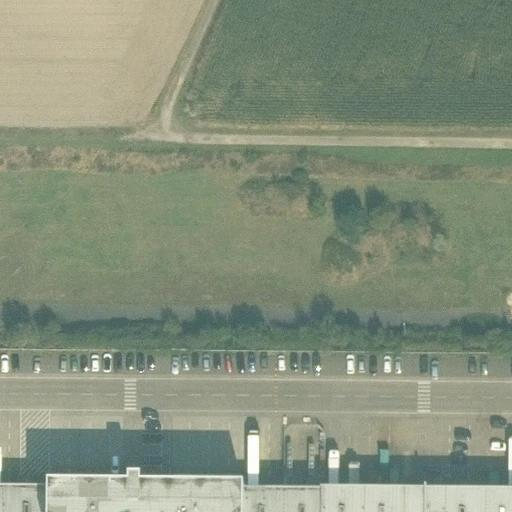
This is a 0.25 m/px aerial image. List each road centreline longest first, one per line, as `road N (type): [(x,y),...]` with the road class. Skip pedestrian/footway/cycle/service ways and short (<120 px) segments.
road 1 (track): [(155,138),(511,144)]
road 2 (track): [(155,138),(0,136)]
road 3 (track): [(214,0),(155,138)]
